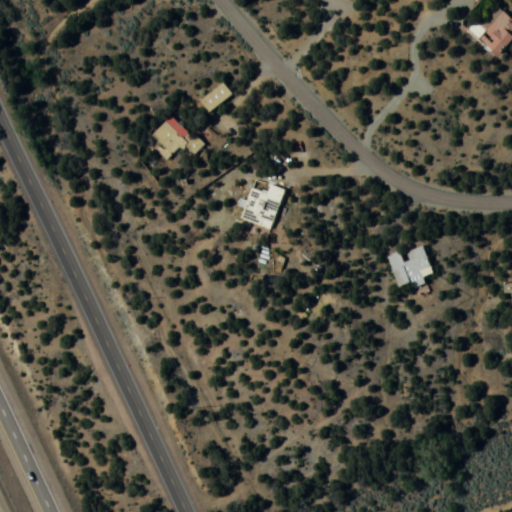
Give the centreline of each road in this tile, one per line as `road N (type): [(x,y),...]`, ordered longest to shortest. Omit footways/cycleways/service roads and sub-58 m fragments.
road 1 (secondary): [(182,511),(0,124)]
road 2 (residential): [(511,203),(439,201),(360,160),(220,0)]
